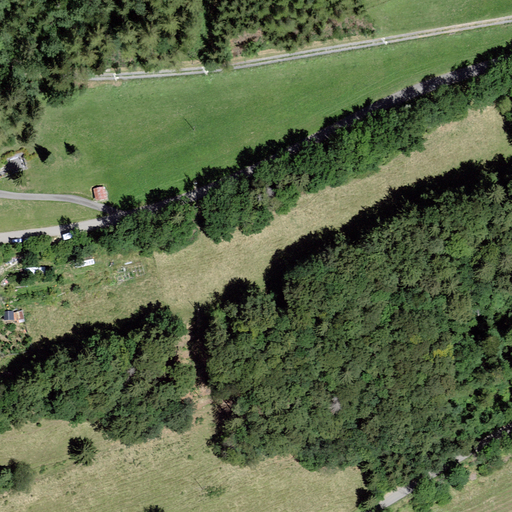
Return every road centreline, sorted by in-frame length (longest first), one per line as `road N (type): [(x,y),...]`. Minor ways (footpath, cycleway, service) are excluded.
road 1 (track): [(0,60),(81,77),(220,67),(511,18)]
road 2 (residential): [(511,57),(124,216)]
road 3 (unclassified): [(511,427),(369,511)]
road 4 (unclassified): [(124,216),(65,197),(0,194)]
road 5 (residential): [(124,216),(0,238)]
